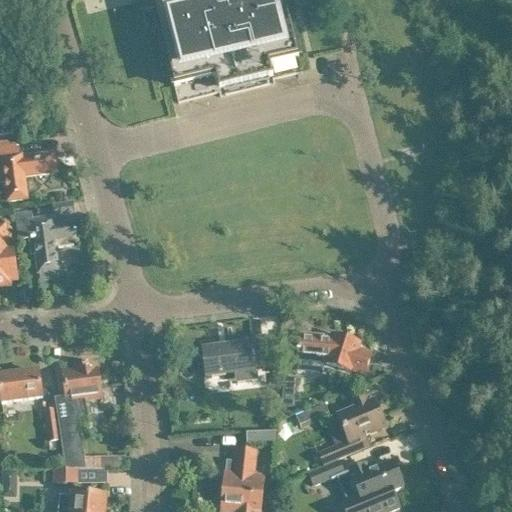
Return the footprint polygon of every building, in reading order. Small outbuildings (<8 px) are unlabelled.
[(314,0),(147,0),(170,93),(327,54),(314,0)] [(12,113),(0,114),(0,138),(15,136),(12,113)] [(0,175),(5,181),(8,203),(26,200),(22,174),(27,173),(28,178),(59,174),(56,154),(20,159),(20,158),(18,159),(16,148),(0,150),(0,175)] [(32,213),(16,215),(19,241),(29,240),(31,251),(36,251),(41,282),(58,280),(54,246),(56,246),(56,247),(58,249),(74,247),(76,245),(75,240),(76,240),(75,233),(77,233),(76,229),(75,229),(74,222),(51,225),(50,219),(33,221),(32,213)] [(0,287),(10,286),(8,271),(15,270),(12,249),(9,249),(5,224),(0,225),(0,287)] [(284,335),(282,358),(294,359),(295,336),(284,335)] [(372,353),(359,348),(360,345),(332,336),(329,343),(299,340),(297,360),(326,364),(325,366),(351,373),(351,372),(364,376),(372,353)] [(265,338),(238,342),(238,348),(203,352),(206,378),(234,375),(236,384),(257,381),(255,367),(268,366),(265,338)] [(74,371),(63,373),(66,398),(55,400),(66,470),(86,470),(79,426),(89,425),(85,398),(101,396),(97,366),(74,369),(74,371)] [(42,401),(39,373),(0,378),(0,393),(2,406),(42,401)] [(370,405),(368,398),(349,406),(352,412),(337,418),(347,443),(318,455),(322,467),(362,451),(358,441),(386,429),(374,403),(370,405)] [(60,441),(56,409),(42,411),(46,443),(60,441)] [(251,417),(250,430),(273,431),(274,418),(251,417)] [(276,433),(246,434),(247,448),(276,447),(276,433)] [(261,511),(264,477),(254,476),(257,453),(235,451),(234,464),(236,465),(235,474),(225,473),(221,511),(261,511)] [(338,462),(308,474),(314,487),(337,477),(343,475),(338,462)] [(369,474),(366,466),(349,473),(343,475),(337,477),(347,501),(341,504),(344,511),(393,511),(399,510),(392,493),(403,488),(393,464),(369,474)] [(55,470),(55,483),(77,483),(77,470),(55,470)] [(2,471),(2,486),(17,486),(17,472),(2,471)] [(104,511),(105,499),(73,495),(72,497),(58,496),(57,511),(104,511)]
